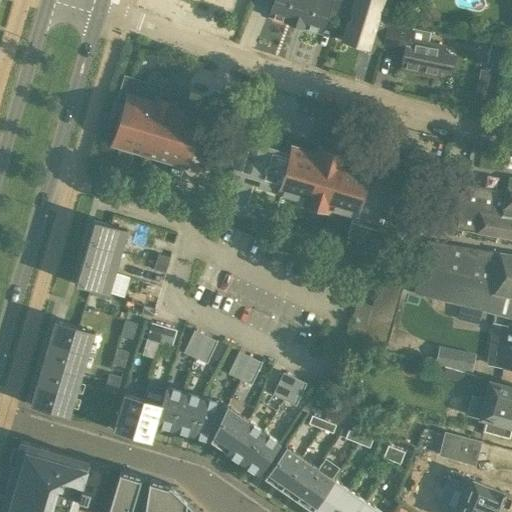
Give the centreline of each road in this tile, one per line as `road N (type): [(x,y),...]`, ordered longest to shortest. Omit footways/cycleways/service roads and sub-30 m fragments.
road 1 (residential): [(511,135),(98,14)]
road 2 (primary): [(0,348),(98,14)]
road 3 (primary): [(48,0),(0,164)]
